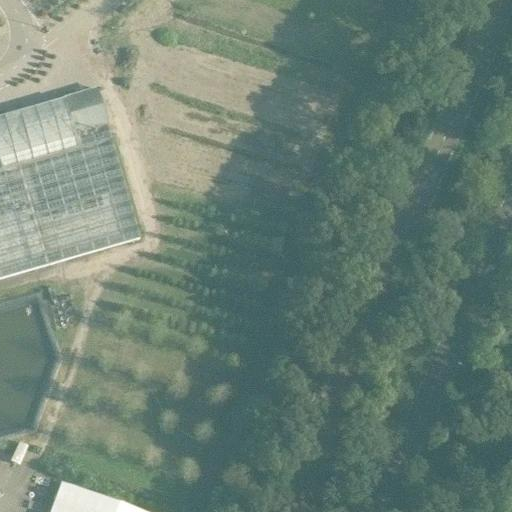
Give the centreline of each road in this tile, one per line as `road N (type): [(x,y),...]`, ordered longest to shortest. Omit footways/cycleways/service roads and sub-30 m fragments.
road 1 (trunk): [(505,0),(289,511)]
road 2 (trunk): [(382,511),(511,221)]
